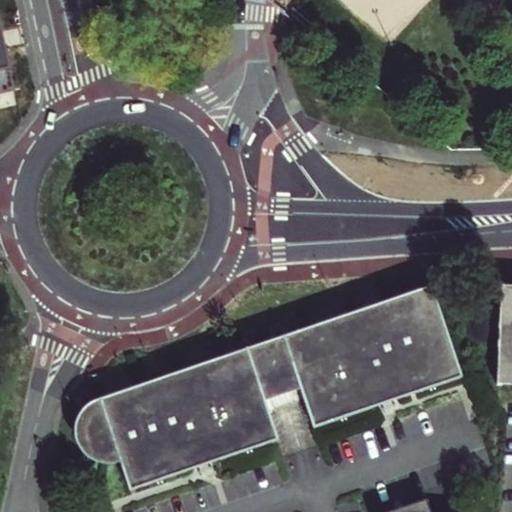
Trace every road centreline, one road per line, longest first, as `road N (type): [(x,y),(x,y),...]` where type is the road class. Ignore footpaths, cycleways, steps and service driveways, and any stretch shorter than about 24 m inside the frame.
road 1 (secondary): [(198,279),(264,254),(418,244),(511,224)]
road 2 (secondary): [(511,209),(263,204),(223,177)]
road 3 (residential): [(32,437),(82,349),(137,310)]
road 4 (residential): [(42,273),(50,312),(32,437)]
road 5 (tertiary): [(36,0),(55,90),(46,136)]
road 6 (tertiary): [(136,103),(90,75),(69,0)]
road 7 (secondary): [(223,177),(195,131),(136,103)]
